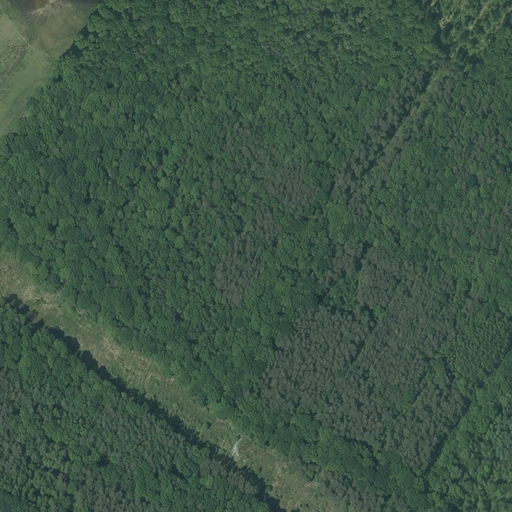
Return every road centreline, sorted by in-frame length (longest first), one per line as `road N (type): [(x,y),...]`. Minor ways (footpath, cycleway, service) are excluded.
road 1 (track): [(511,304),(348,230),(179,14)]
road 2 (track): [(511,375),(438,473),(437,511)]
